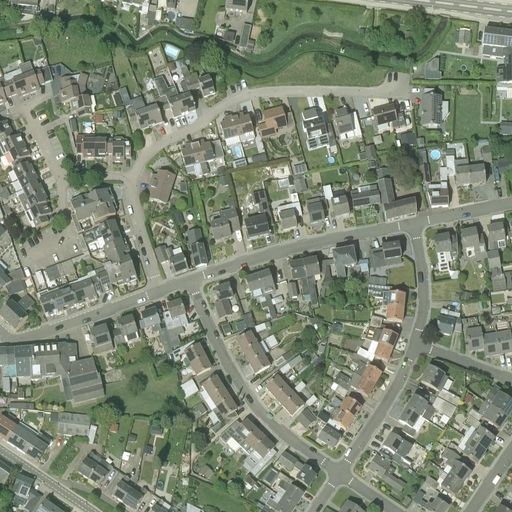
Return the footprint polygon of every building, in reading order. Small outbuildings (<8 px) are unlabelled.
[(19,15),(20,0),(12,0),(12,6),(11,14),(19,15)] [(20,0),(19,15),(34,17),(35,14),(38,14),(38,9),(37,8),(37,0),(20,0)] [(133,7),(133,0),(114,0),(114,8),(116,8),(117,0),(121,0),(122,0),(121,4),(131,6),(133,7)] [(150,2),(149,0),(133,0),(133,7),(139,8),(139,14),(142,14),(144,6),(149,7),(150,2)] [(175,4),(175,0),(156,0),(156,1),(156,8),(174,10),(175,4)] [(246,16),(247,8),(248,0),(228,0),(227,6),(227,13),(246,16)] [(156,8),(149,7),(146,21),(148,21),(147,27),(154,27),(155,22),(156,8)] [(177,18),(175,29),(191,32),(193,21),(177,18)] [(248,41),(251,27),(243,26),(239,49),(246,50),(252,51),(254,43),(248,41)] [(458,45),(469,46),(470,33),(459,32),(458,45)] [(511,35),(501,34),(484,32),(483,41),(482,48),(501,50),(511,51),(511,35)] [(226,33),(225,42),(234,43),(235,34),(226,33)] [(41,45),(39,39),(33,41),(35,47),(41,45)] [(511,85),(511,51),(501,50),(501,59),(504,59),(504,75),(497,75),(497,85),(511,85)] [(425,65),(425,72),(438,72),(439,58),(435,58),(425,65)] [(170,73),(176,71),(173,63),(167,66),(170,73)] [(39,87),(52,82),(48,68),(38,72),(37,71),(21,77),(28,94),(36,91),(36,89),(39,87)] [(193,90),(189,77),(188,72),(182,74),(184,83),(180,85),(184,96),(177,99),(184,116),(195,112),(188,92),(193,90)] [(70,102),(87,99),(85,88),(88,77),(80,75),(80,76),(70,78),(60,80),(63,92),(61,92),(61,95),(60,95),(61,104),(70,102)] [(209,77),(197,81),(195,75),(189,77),(193,90),(199,87),(203,98),(215,94),(209,77)] [(20,97),(28,94),(21,77),(6,83),(5,84),(10,98),(17,96),(18,97),(20,96),(20,97)] [(184,116),(177,99),(174,100),(168,90),(162,78),(153,81),(160,99),(164,111),(170,109),(173,120),(184,116)] [(5,84),(6,83),(4,79),(0,80),(0,105),(4,104),(3,102),(6,102),(5,100),(10,98),(5,84)] [(441,97),(432,97),(422,97),(422,127),(441,127),(441,97)] [(78,119),(92,116),(88,98),(87,99),(70,102),(72,111),(74,110),(74,113),(76,112),(78,119)] [(156,106),(146,110),(152,127),(162,124),(158,113),(164,111),(160,99),(154,101),(156,106)] [(152,127),(146,110),(143,105),(127,111),(131,123),(137,121),(140,131),(152,127)] [(405,127),(402,114),(395,116),(393,106),(372,112),(376,128),(392,124),(393,130),(405,127)] [(282,110),(263,116),(265,125),(254,129),(256,138),(260,136),(262,140),(269,138),(269,137),(276,135),(275,131),(287,128),(282,110)] [(361,137),(355,115),(355,114),(354,114),(354,116),(347,118),(346,116),(343,114),(342,111),(335,113),(338,122),(333,123),(338,140),(339,140),(340,142),(361,137)] [(325,130),(322,119),(317,120),(316,116),(312,117),(311,112),(302,115),(304,124),(302,125),(304,133),(306,132),(308,142),(317,140),(319,145),(328,143),(329,149),(336,147),(331,128),(325,130)] [(238,138),(253,134),(249,117),(244,119),(242,114),(233,117),(238,138)] [(95,123),(95,125),(103,125),(103,123),(103,116),(94,116),(95,123)] [(224,142),(238,138),(233,117),(223,119),(225,124),(220,125),(224,142)] [(0,138),(11,132),(7,124),(6,125),(5,123),(1,125),(0,123),(0,138)] [(10,154),(25,147),(21,138),(19,139),(18,136),(14,138),(11,132),(0,138),(0,149),(3,156),(9,153),(10,154)] [(399,137),(402,149),(415,145),(412,133),(399,137)] [(95,137),(88,137),(76,137),(76,140),(76,155),(83,155),(83,157),(85,157),(85,159),(95,159),(95,140),(95,137)] [(112,145),(113,145),(113,141),(95,140),(95,159),(103,159),(103,157),(106,157),(106,155),(112,155),(112,145)] [(205,164),(214,162),(209,144),(205,146),(203,141),(194,144),(203,177),(208,175),(205,164)] [(197,179),(203,177),(194,144),(184,147),(185,151),(180,152),(185,170),(194,168),(197,179)] [(130,145),(113,145),(112,145),(112,155),(112,163),(121,163),(121,161),(124,161),(124,159),(130,159),(130,145)] [(15,171),(27,165),(24,159),(28,157),(27,155),(29,154),(25,147),(10,154),(14,163),(12,165),(15,171)] [(484,163),(491,163),(490,149),(482,150),(484,163)] [(448,178),(446,159),(445,151),(438,152),(439,159),(442,159),(443,169),(439,169),(440,182),(440,192),(427,192),(431,209),(448,208),(447,182),(447,178),(448,178)] [(367,163),(377,161),(375,153),(366,155),(367,163)] [(367,161),(365,154),(358,156),(360,163),(367,161)] [(417,156),(419,168),(427,167),(425,155),(417,156)] [(469,169),(455,171),(454,158),(446,159),(448,178),(455,177),(456,187),(471,186),(469,169)] [(247,167),(245,160),(232,164),(234,171),(247,167)] [(511,162),(508,163),(508,161),(498,162),(499,174),(511,172),(511,162)] [(17,182),(34,174),(30,166),(28,167),(27,165),(15,171),(12,172),(17,182)] [(292,169),(294,176),(307,173),(305,166),(292,169)] [(421,185),(430,184),(428,166),(427,167),(419,168),(421,185)] [(469,169),(471,186),(485,184),(483,167),(469,169)] [(225,175),(223,169),(216,171),(218,178),(225,175)] [(391,206),(387,182),(385,170),(376,171),(378,183),(379,183),(385,223),(416,215),(414,202),(391,206)] [(170,192),(175,177),(159,172),(157,177),(153,176),(149,186),(170,192)] [(22,192),(37,185),(35,182),(37,181),(34,174),(17,182),(22,192)] [(304,180),(303,180),(302,175),(293,177),(294,182),(293,183),(296,195),(306,192),(304,180)] [(228,186),(226,177),(219,179),(221,188),(228,186)] [(290,177),(280,179),(281,187),(292,185),(290,177)] [(21,204),(43,193),(40,186),(38,187),(37,185),(22,192),(24,195),(18,198),(21,204)] [(166,206),(170,192),(149,186),(147,194),(151,196),(149,201),(166,206)] [(377,190),(376,189),(376,186),(369,187),(357,189),(358,192),(350,194),(353,209),(380,205),(377,190)] [(325,201),(332,199),(330,188),(323,189),(325,199),(324,199),(325,201)] [(92,219),(95,227),(113,221),(112,217),(115,216),(111,205),(114,203),(112,197),(110,198),(107,191),(87,198),(88,200),(83,202),(81,198),(70,202),(74,215),(71,217),(77,234),(82,232),(79,224),(92,219)] [(273,227),(271,217),(266,192),(252,195),(254,207),(258,206),(260,219),(245,223),(249,239),(268,235),(266,227),(272,225),(273,227)] [(26,215),(46,205),(45,201),(47,200),(43,193),(21,204),(26,215)] [(293,215),(301,214),(297,195),(291,197),(293,206),(277,210),(282,231),(296,228),(293,215)] [(327,211),(325,201),(324,199),(318,200),(319,200),(305,203),(307,210),(310,225),(324,222),(322,213),(327,211)] [(345,200),(331,203),(335,219),(348,216),(345,200)] [(32,229),(35,228),(36,229),(48,223),(45,217),(49,215),(48,213),(50,212),(46,205),(26,215),(32,229)] [(229,233),(240,230),(235,210),(219,214),(221,222),(211,225),(215,242),(230,238),(229,233)] [(102,238),(121,232),(119,227),(116,228),(114,223),(98,229),(102,238)] [(498,242),(504,241),(501,226),(487,229),(489,238),(488,238),(491,251),(499,250),(498,242)] [(196,270),(207,267),(200,230),(188,233),(196,270)] [(486,261),(482,241),(477,242),(475,231),(461,234),(464,251),(473,249),(475,263),(486,261)] [(106,248),(121,242),(120,237),(122,236),(121,232),(102,238),(106,248)] [(450,258),(457,256),(455,236),(448,238),(448,237),(434,239),(439,273),(449,271),(447,263),(444,264),(443,254),(450,253),(450,258)] [(104,265),(107,274),(111,286),(122,282),(124,286),(130,283),(129,281),(136,278),(129,259),(127,260),(125,255),(129,253),(125,241),(121,242),(106,248),(103,249),(108,264),(104,265)] [(498,253),(486,255),(483,241),(482,241),(486,261),(487,260),(489,271),(500,270),(500,269),(498,253)] [(398,246),(382,249),(383,256),(374,257),(375,268),(385,266),(385,267),(401,264),(400,259),(399,252),(398,246)] [(174,259),(170,249),(165,250),(164,247),(155,251),(160,265),(169,262),(174,276),(188,271),(182,256),(174,259)] [(345,269),(356,267),(353,250),(332,254),(339,279),(347,277),(345,269)] [(73,265),(84,261),(82,257),(71,261),(73,265)] [(328,267),(326,267),(327,262),(317,264),(316,260),(303,263),(307,280),(310,302),(311,307),(317,306),(314,286),(315,286),(313,278),(324,276),(325,275),(330,274),(328,267)] [(72,265),(73,265),(71,261),(67,263),(70,275),(75,273),(72,265)] [(65,277),(70,275),(67,263),(61,265),(65,277)] [(304,303),(310,302),(307,280),(303,263),(289,266),(292,283),(299,281),(301,289),(303,297),(304,297),(304,303)] [(55,280),(65,277),(61,265),(51,268),(55,280)] [(49,283),(55,280),(51,268),(45,271),(48,280),(49,283)] [(11,273),(5,277),(0,271),(0,286),(3,290),(5,288),(6,290),(21,281),(24,280),(21,270),(11,273)] [(500,270),(489,271),(493,293),(506,290),(503,276),(501,276),(500,270)] [(45,284),(44,282),(40,272),(35,274),(39,286),(45,284)] [(267,289),(273,287),(268,273),(257,277),(262,292),(264,296),(266,304),(260,305),(262,311),(267,309),(272,322),(277,320),(273,308),(267,289)] [(111,287),(111,286),(107,274),(90,280),(91,282),(95,293),(94,293),(96,298),(113,291),(111,287)] [(327,275),(324,276),(323,290),(336,287),(335,279),(328,280),(327,275)] [(250,295),(262,292),(257,277),(245,280),(250,295)] [(368,287),(378,288),(379,279),(369,278),(368,287)] [(379,279),(378,288),(385,288),(386,279),(379,279)] [(6,290),(9,295),(10,296),(25,291),(21,281),(6,290)] [(95,293),(91,282),(80,286),(86,301),(88,300),(89,302),(97,300),(96,298),(94,293),(95,293)] [(233,299),(231,293),(235,292),(233,285),(228,286),(216,290),(217,296),(216,296),(218,303),(218,304),(221,313),(222,313),(224,318),(231,316),(229,308),(227,301),(233,299)] [(289,301),(296,299),(294,285),(286,287),(289,301)] [(83,302),(86,301),(80,286),(70,290),(76,307),(84,304),(83,302)] [(385,294),(385,288),(378,288),(368,287),(367,294),(373,294),(373,299),(382,300),(381,307),(388,308),(403,309),(405,296),(390,294),(390,295),(385,294)] [(63,310),(65,309),(60,293),(58,289),(48,293),(55,315),(63,312),(63,310)] [(70,290),(69,289),(60,293),(65,309),(68,308),(69,310),(76,307),(70,290)] [(48,318),(55,315),(48,293),(47,292),(37,295),(45,316),(47,315),(48,318)] [(460,302),(468,303),(470,294),(462,293),(460,302)] [(13,304),(10,296),(9,295),(1,300),(6,308),(0,314),(0,318),(7,325),(30,300),(27,298),(26,297),(16,306),(13,304)] [(31,309),(34,305),(30,300),(7,325),(15,333),(29,319),(27,318),(33,311),(31,309)] [(171,331),(181,328),(188,325),(185,316),(180,302),(167,307),(169,313),(163,315),(167,332),(171,331)] [(402,323),(403,309),(388,308),(387,322),(402,323)] [(500,314),(500,309),(499,309),(499,308),(491,308),(492,316),(500,314)] [(447,317),(448,312),(441,310),(439,319),(438,319),(437,327),(438,328),(437,333),(451,337),(452,332),(461,334),(460,319),(454,318),(447,317)] [(160,331),(159,326),(155,311),(141,316),(146,330),(151,328),(153,334),(160,332),(164,347),(169,345),(165,330),(160,331)] [(255,328),(251,314),(243,317),(248,330),(255,328)] [(370,325),(380,326),(381,320),(371,317),(369,325),(370,325)] [(138,339),(137,334),(132,319),(118,323),(117,322),(119,321),(115,322),(115,324),(110,325),(112,334),(113,334),(117,346),(138,339)] [(308,319),(312,327),(321,323),(308,319)] [(255,328),(256,333),(266,330),(264,324),(255,328)] [(221,328),(224,335),(229,333),(231,332),(229,328),(228,325),(226,326),(221,328)] [(333,325),(331,333),(339,335),(341,327),(333,325)] [(379,330),(380,326),(370,325),(369,325),(368,329),(369,330),(366,337),(365,341),(371,343),(392,351),(397,337),(379,330)] [(111,344),(108,337),(105,328),(104,328),(103,326),(89,331),(93,346),(90,346),(94,357),(113,350),(111,344)] [(469,353),(483,350),(480,328),(466,331),(468,343),(469,353)] [(499,356),(495,334),(482,337),(480,328),(483,350),(485,358),(499,356)] [(167,332),(171,348),(179,346),(176,336),(173,337),(171,331),(167,332)] [(499,356),(511,353),(511,347),(509,332),(495,334),(499,356)] [(243,353),(257,345),(250,335),(249,335),(236,342),(243,353)] [(272,337),(265,340),(270,349),(277,345),(272,337)] [(185,354),(196,348),(194,342),(172,354),(174,363),(180,361),(179,357),(185,354)] [(263,356),(267,353),(261,343),(257,346),(257,345),(243,353),(249,364),(263,356)] [(387,363),(392,351),(371,343),(367,353),(359,350),(356,356),(372,363),(374,358),(387,363)] [(91,360),(77,364),(75,345),(31,349),(32,366),(29,366),(30,370),(29,370),(30,376),(31,382),(42,381),(42,380),(60,378),(63,389),(69,388),(72,401),(73,404),(103,397),(98,376),(96,376),(91,360)] [(190,365),(205,358),(199,347),(196,348),(185,354),(190,365)] [(24,377),(30,376),(29,370),(30,370),(29,366),(32,366),(31,349),(17,350),(19,378),(24,378),(24,377)] [(16,379),(19,378),(17,350),(7,351),(9,379),(16,379)] [(9,379),(7,351),(0,351),(0,368),(2,368),(3,388),(9,387),(9,379)] [(287,361),(295,356),(292,352),(284,356),(287,361)] [(255,375),(269,367),(266,362),(263,356),(249,364),(255,375)] [(372,363),(356,356),(356,357),(354,361),(359,364),(353,374),(374,387),(381,375),(369,368),(372,363)] [(288,365),(291,369),(300,362),(302,361),(301,360),(299,357),(288,365)] [(193,372),(196,377),(210,370),(205,358),(190,365),(191,367),(193,372)] [(274,364),(277,368),(285,362),(282,358),(274,364)] [(319,369),(324,364),(319,359),(314,363),(319,369)] [(282,375),(291,369),(288,365),(279,371),(282,375)] [(440,393),(436,400),(456,409),(460,400),(456,398),(455,400),(440,392),(447,378),(428,369),(421,383),(440,393)] [(367,398),(374,387),(353,374),(351,381),(338,375),(333,384),(337,387),(348,393),(350,388),(367,398)] [(274,399),(287,387),(278,378),(266,390),(274,399)] [(210,398),(223,390),(216,379),(203,387),(210,398)] [(182,386),(180,387),(180,388),(182,394),(186,391),(194,386),(195,386),(192,380),(182,386)] [(298,394),(305,387),(301,383),(294,390),(298,394)] [(194,386),(186,391),(189,397),(198,392),(194,386)] [(295,396),(291,392),(287,387),(274,399),(283,408),(295,396)] [(344,399),(348,393),(337,387),(334,392),(344,399)] [(485,404),(508,419),(511,412),(511,403),(505,399),(507,396),(495,388),(485,404)] [(217,408),(229,400),(223,390),(210,398),(217,408)] [(292,417),(304,406),(295,396),(283,408),(292,417)] [(309,407),(316,400),(313,397),(306,403),(309,407)] [(435,411),(450,420),(456,409),(436,400),(431,407),(413,398),(406,410),(419,417),(423,410),(432,416),(435,411)] [(224,419),(237,411),(229,400),(217,408),(212,411),(220,424),(211,430),(215,436),(228,425),(224,419)] [(341,412),(353,420),(361,408),(348,400),(341,412)] [(206,413),(200,404),(196,407),(196,408),(199,412),(201,416),(206,413)] [(469,418),(478,424),(481,418),(500,431),(508,419),(485,404),(477,415),(471,411),(467,416),(469,418)] [(0,439),(6,443),(17,428),(1,418),(2,415),(6,410),(4,410),(0,417),(0,439)] [(425,421),(419,417),(406,410),(399,422),(405,426),(401,432),(412,438),(415,433),(417,434),(425,421)] [(306,430),(313,423),(315,421),(314,421),(310,416),(306,411),(304,413),(296,420),(306,430)] [(345,431),(353,420),(341,412),(333,423),(345,431)] [(56,435),(65,436),(68,414),(59,413),(56,435)] [(326,425),(330,420),(320,413),(316,419),(326,425)] [(65,436),(87,439),(91,417),(68,414),(65,436)] [(469,418),(465,424),(471,428),(476,431),(477,429),(480,425),(478,424),(469,418)] [(245,443),(255,431),(246,422),(234,435),(228,430),(219,438),(225,445),(231,439),(240,447),(244,443),(245,443)] [(93,444),(97,428),(90,426),(86,443),(93,444)] [(25,455),(34,439),(17,428),(6,443),(7,444),(7,443),(25,455)] [(341,439),(325,429),(318,440),(333,450),(338,443),(337,442),(339,439),(340,440),(341,439)] [(494,440),(477,429),(476,431),(478,433),(475,437),(473,436),(470,442),(485,452),(489,446),(491,447),(494,442),(493,441),(494,440)] [(254,451),(264,440),(255,431),(245,443),(254,451)] [(38,464),(52,442),(39,434),(35,440),(34,439),(25,455),(38,464)] [(136,437),(129,435),(127,442),(134,444),(136,437)] [(398,448),(402,443),(390,436),(383,448),(395,455),(391,460),(400,466),(404,460),(401,458),(404,452),(398,448)] [(268,462),(264,459),(274,449),(264,440),(254,451),(249,456),(258,465),(251,474),(254,477),(268,462)] [(477,465),(485,452),(470,442),(465,448),(467,450),(463,456),(477,465)] [(425,450),(429,453),(433,447),(430,446),(429,444),(425,450)] [(458,458),(462,452),(451,445),(447,450),(458,458)] [(144,454),(150,456),(152,449),(145,447),(144,454)] [(458,458),(447,450),(447,451),(446,450),(441,459),(446,462),(444,465),(453,470),(449,476),(463,485),(471,473),(455,462),(458,458)] [(88,481),(98,467),(91,462),(95,456),(91,453),(77,473),(88,481)] [(128,462),(130,455),(123,453),(122,460),(128,462)] [(392,461),(388,459),(379,453),(379,454),(376,459),(368,471),(401,493),(405,485),(398,480),(397,481),(391,477),(386,474),(389,469),(390,468),(388,467),(391,464),(392,461)] [(303,473),(298,481),(308,488),(315,477),(310,474),(311,472),(284,454),(278,462),(277,464),(291,472),(293,469),(294,467),(303,473)] [(181,460),(180,467),(186,469),(188,461),(181,460)] [(12,474),(0,465),(0,484),(3,487),(6,482),(12,474)] [(99,488),(113,468),(108,465),(104,471),(98,467),(88,481),(99,488)] [(212,473),(205,467),(199,473),(206,479),(212,473)] [(289,487),(292,482),(279,474),(276,478),(282,482),(278,488),(287,494),(283,500),(294,507),(302,495),(289,487)] [(455,498),(463,485),(449,476),(441,488),(455,498)] [(123,505),(133,490),(125,485),(129,479),(125,477),(111,497),(123,505)] [(30,490),(33,484),(18,478),(14,487),(12,494),(28,502),(24,509),(26,511),(31,511),(36,506),(41,498),(30,490)] [(251,489),(255,485),(248,478),(244,482),(251,489)] [(435,491),(439,486),(428,478),(424,484),(435,491)] [(214,486),(218,490),(219,488),(222,486),(223,485),(219,481),(214,486)] [(134,511),(147,492),(142,489),(138,495),(133,490),(123,505),(134,511)] [(420,502),(421,502),(425,496),(419,492),(417,494),(412,502),(418,506),(418,505),(420,502)] [(402,504),(406,507),(411,500),(406,498),(402,504)] [(162,511),(160,510),(164,503),(160,500),(151,511),(162,511)] [(291,511),(294,507),(283,500),(278,507),(269,501),(263,510),(262,510),(262,511),(263,511),(291,511)] [(428,504),(426,505),(424,510),(426,511),(444,511),(447,508),(435,500),(431,506),(428,504)] [(340,511),(361,511),(347,502),(340,511)] [(56,511),(57,511),(45,503),(39,511),(38,511),(56,511)]
